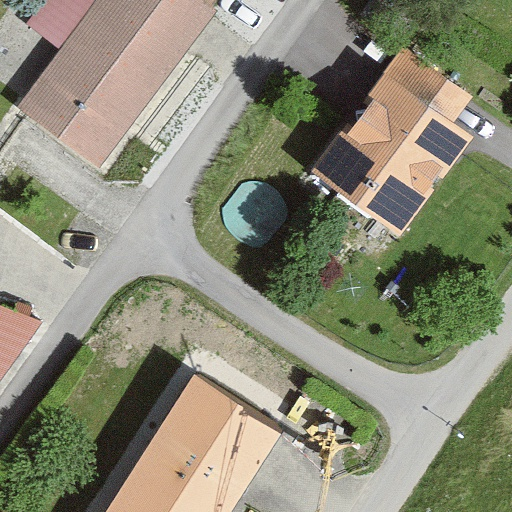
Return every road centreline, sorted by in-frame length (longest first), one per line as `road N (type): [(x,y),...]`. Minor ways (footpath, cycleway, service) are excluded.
road 1 (residential): [(455,418),(157,220)]
road 2 (residential): [(157,220),(311,0)]
road 3 (residential): [(157,220),(0,435)]
